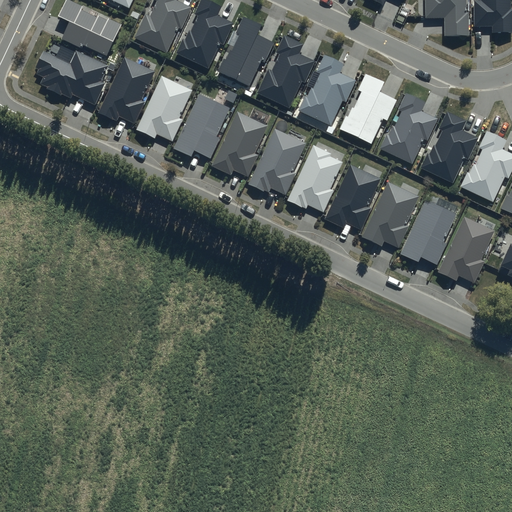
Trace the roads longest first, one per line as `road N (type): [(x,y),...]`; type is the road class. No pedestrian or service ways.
road 1 (residential): [(511,346),(0,104)]
road 2 (residential): [(289,0),(459,76),(511,73)]
